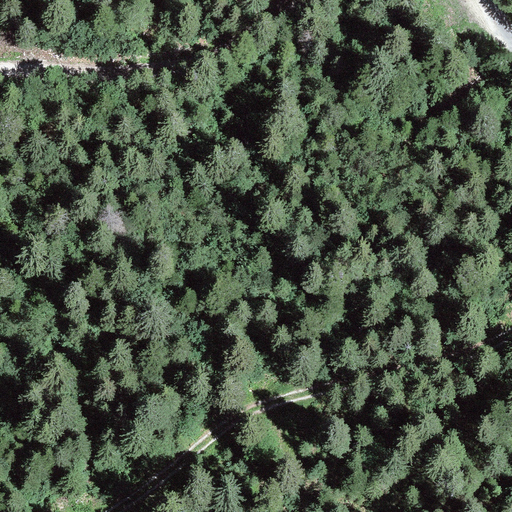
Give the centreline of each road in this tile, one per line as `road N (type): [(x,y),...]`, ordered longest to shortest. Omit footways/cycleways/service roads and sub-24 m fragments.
road 1 (track): [(511,304),(247,397),(137,511)]
road 2 (track): [(292,0),(204,63),(0,74)]
